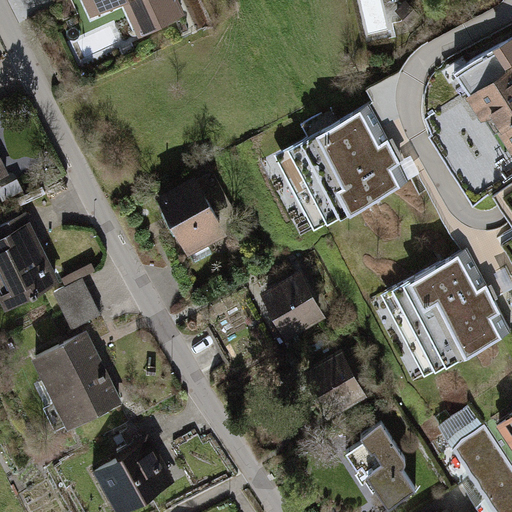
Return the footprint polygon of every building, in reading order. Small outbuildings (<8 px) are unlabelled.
[(80,0),(83,5),(95,0),(122,0),(135,30),(182,10),(177,0),(80,0)] [(407,2),(398,11),(411,25),(420,16),(407,2)] [(498,77),(471,95),(483,114),(493,111),(511,140),(511,43),(487,59),(498,77)] [(301,123),(307,134),(303,136),(273,152),(314,228),(409,178),(369,103),(338,119),(332,107),(301,123)] [(226,230),(197,171),(156,191),(185,250),(226,230)] [(59,275),(27,210),(0,222),(0,302),(1,303),(59,275)] [(468,247),(381,292),(424,375),(511,329),(468,247)] [(323,312),(299,265),(257,287),(281,333),(323,312)] [(69,273),(73,282),(58,288),(73,324),(102,311),(83,267),(69,273)] [(86,327),(28,355),(61,424),(119,396),(86,327)] [(362,391),(340,342),(291,364),(313,413),(362,391)] [(420,487),(377,418),(342,440),(385,509),(420,487)] [(511,419),(498,428),(511,451),(511,419)] [(511,511),(511,476),(481,428),(453,446),(495,511),(511,511)] [(147,437),(90,467),(111,507),(168,478),(147,437)]
